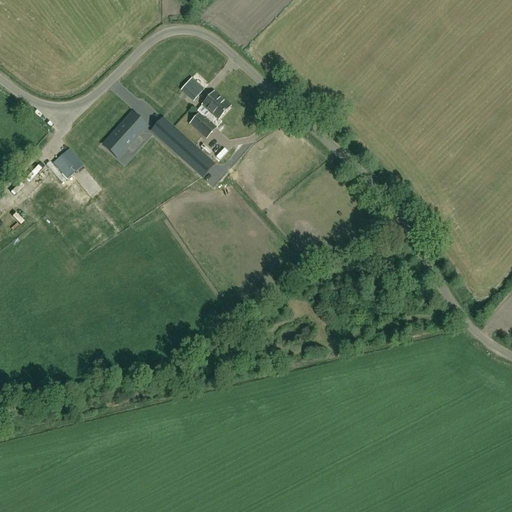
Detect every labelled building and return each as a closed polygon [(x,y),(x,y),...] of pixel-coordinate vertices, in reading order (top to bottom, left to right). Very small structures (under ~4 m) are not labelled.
[(191,79),(180,91),(193,103),(204,91),(191,79)] [(216,118),(218,120),(230,107),(214,93),(202,106),(210,112),(208,115),(212,119),(213,118),(215,120),(216,118)] [(160,96),(157,101),(170,108),(172,103),(160,96)] [(211,124),(216,118),(215,120),(213,118),(212,119),(208,115),(205,118),(200,114),(190,124),(206,139),(216,128),(211,124)] [(111,136),(112,138),(106,144),(120,156),(144,129),(131,117),(120,129),(119,128),(111,136)] [(163,140),(202,175),(213,164),(173,128),(163,140)] [(70,151),(65,155),(78,171),(83,167),(70,151)] [(73,175),(59,160),(55,164),(68,180),(73,175)] [(126,182),(121,187),(135,201),(140,197),(126,182)] [(143,199),(138,202),(145,215),(150,213),(143,199)] [(136,219),(139,217),(132,208),(129,211),(136,219)] [(11,231),(17,236),(23,230),(17,225),(11,231)]
